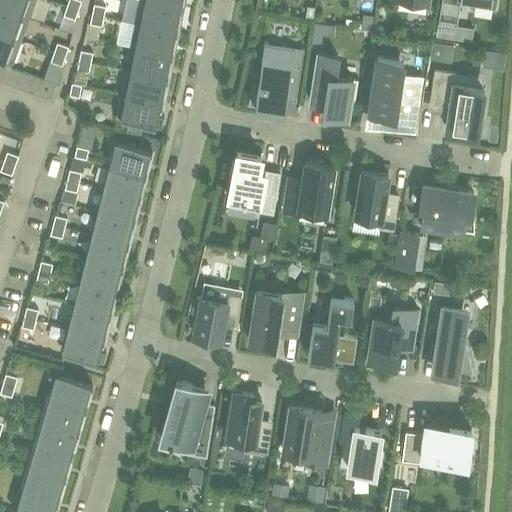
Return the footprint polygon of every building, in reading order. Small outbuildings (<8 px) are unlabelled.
[(0,0),(0,5),(30,16),(35,0),(0,0)] [(78,9),(81,0),(68,0),(67,5),(78,9)] [(159,0),(139,0),(135,20),(177,28),(182,5),(159,0)] [(441,0),(438,22),(457,25),(460,0),(465,0),(493,4),(493,0),(441,0)] [(94,3),(92,13),(104,15),(106,5),(94,3)] [(0,30),(22,39),(30,16),(0,5),(0,30)] [(75,18),(78,9),(67,5),(63,14),(75,18)] [(307,5),(305,16),(313,17),(315,6),(307,5)] [(92,13),(90,22),(90,23),(102,25),(104,15),(92,13)] [(363,13),(362,27),(371,29),(372,14),(363,13)] [(135,20),(130,44),(172,52),(177,28),(135,20)] [(313,32),(332,35),(334,24),(315,21),(313,32)] [(0,58),(13,63),(22,39),(0,30),(0,58)] [(372,45),(381,46),(383,36),(374,34),(372,45)] [(432,40),(429,57),(442,59),(445,42),(432,40)] [(249,103),(285,108),(286,98),(296,100),(304,47),(268,42),(268,41),(264,41),(261,62),(271,64),(269,82),(252,79),(249,103)] [(65,55),(69,46),(57,42),(54,51),(65,55)] [(125,67),(125,68),(167,76),(172,52),(130,44),(130,46),(138,47),(133,69),(125,67)] [(81,49),(79,59),(91,61),(93,52),(81,49)] [(62,65),(65,55),(54,51),(51,61),(62,65)] [(311,101),(325,103),(323,111),(347,115),(350,99),(355,99),(358,78),(335,74),(338,54),(318,51),(311,101)] [(401,73),(403,59),(377,55),(369,110),(384,112),(382,125),(413,129),(421,76),(401,73)] [(79,59),(77,69),(89,71),(91,61),(79,59)] [(125,68),(120,91),(162,100),(167,76),(125,68)] [(456,72),(435,69),(430,105),(449,108),(446,127),(476,132),(479,115),(483,116),(486,99),(482,98),(484,86),(455,81),(456,72)] [(83,84),(72,82),(69,94),(81,96),(83,84)] [(120,91),(115,116),(157,125),(157,122),(162,123),(164,111),(160,111),(162,100),(120,91)] [(118,140),(112,164),(145,173),(151,148),(118,140)] [(88,148),(77,145),(74,155),(86,158),(88,148)] [(262,150),(261,150),(260,153),(234,148),(234,149),(237,149),(235,158),(233,157),(230,173),(232,173),(228,198),(229,198),(230,195),(241,198),(240,199),(247,200),(247,199),(258,201),(256,209),(272,212),(280,172),(266,169),(266,168),(264,168),(264,169),(259,168),(262,150)] [(15,164),(19,155),(7,151),(4,160),(15,164)] [(299,211),(300,207),(327,211),(334,165),(324,164),(324,159),(310,157),(309,161),(306,161),(301,189),(287,186),(284,209),(299,211)] [(12,174),(15,164),(4,160),(0,170),(12,174)] [(112,164),(106,188),(139,196),(145,173),(112,164)] [(70,168),(67,178),(79,181),(81,171),(70,168)] [(389,174),(362,170),(355,213),(381,217),(379,228),(394,230),(399,197),(389,195),(386,192),(389,174)] [(12,178),(2,174),(0,179),(0,183),(9,186),(12,178)] [(67,178),(65,188),(76,191),(79,181),(67,178)] [(447,187),(424,183),(420,205),(425,206),(422,225),(462,232),(463,227),(473,228),(474,205),(471,204),(473,191),(459,189),(459,185),(448,183),(447,187)] [(106,188),(100,211),(134,219),(139,196),(106,188)] [(100,211),(94,234),(128,242),(134,219),(100,211)] [(55,214),(53,224),(65,227),(67,217),(55,214)] [(268,237),(268,239),(273,239),(276,223),(263,220),(260,235),(268,237)] [(62,236),(65,227),(53,224),(50,233),(62,236)] [(399,228),(394,266),(413,269),(419,231),(399,228)] [(387,242),(396,244),(398,233),(389,232),(387,242)] [(94,234),(88,257),(122,266),(128,242),(94,234)] [(320,249),(319,262),(332,264),(334,251),(320,249)] [(88,257),(83,280),(116,289),(122,266),(88,257)] [(41,260),(38,269),(50,272),(52,263),(41,260)] [(48,282),(50,272),(38,269),(36,279),(48,282)] [(434,279),(433,291),(448,293),(450,281),(434,279)] [(83,280),(77,304),(110,312),(116,289),(83,280)] [(275,344),(277,329),(297,333),(303,291),(282,288),(281,292),(257,288),(249,340),(275,344)] [(229,293),(227,301),(201,296),(194,333),(220,338),(224,319),(238,322),(242,295),(229,293)] [(313,320),(307,354),(342,359),(345,334),(337,333),(340,317),(351,318),(354,299),(331,295),(327,322),(313,320)] [(464,330),(467,307),(437,303),(434,324),(440,325),(438,339),(432,338),(429,355),(438,357),(436,372),(457,375),(457,369),(473,372),(464,330)] [(77,304),(71,327),(104,335),(110,312),(77,304)] [(398,336),(412,338),(417,309),(393,305),(391,318),(374,315),(370,343),(366,342),(363,360),(379,362),(379,358),(394,361),(398,336)] [(36,318),(38,309),(26,306),(24,315),(36,318)] [(33,328),(36,318),(24,315),(22,325),(33,328)] [(71,327),(65,351),(98,360),(99,357),(103,358),(106,347),(102,346),(104,335),(71,327)] [(17,376),(6,373),(3,382),(14,386),(17,376)] [(59,373),(52,397),(85,406),(92,382),(59,373)] [(189,451),(188,451),(188,452),(207,455),(215,403),(201,399),(205,387),(177,379),(166,418),(162,417),(158,433),(161,434),(161,436),(169,438),(168,439),(172,440),(172,439),(191,444),(189,451)] [(0,391),(12,395),(14,386),(3,382),(0,391)] [(253,397),(254,394),(234,390),(227,436),(246,439),(244,449),(268,453),(272,428),(258,426),(262,399),(253,397)] [(52,397),(45,420),(78,429),(85,406),(52,397)] [(326,462),(332,426),(318,424),(321,408),(290,403),(283,449),(308,453),(307,459),(326,462)] [(384,448),(378,447),(381,428),(359,425),(361,411),(344,408),(339,441),(343,442),(339,465),(355,467),(355,466),(374,469),(375,463),(381,464),(384,448)] [(39,443),(72,452),(78,429),(45,420),(39,443)] [(406,430),(402,459),(422,461),(423,455),(447,458),(446,464),(469,468),(473,440),(470,439),(471,428),(425,421),(424,433),(406,430)] [(72,452),(39,443),(32,466),(65,475),(72,452)] [(190,465),(188,480),(201,482),(202,467),(190,465)] [(32,466),(25,489),(58,498),(65,475),(32,466)] [(308,482),(306,499),(323,501),(325,485),(308,482)] [(392,485),(387,511),(404,511),(408,487),(392,485)] [(18,511),(54,511),(58,498),(25,489),(18,511)] [(268,498),(267,511),(269,511),(283,511),(284,501),(268,498)]
